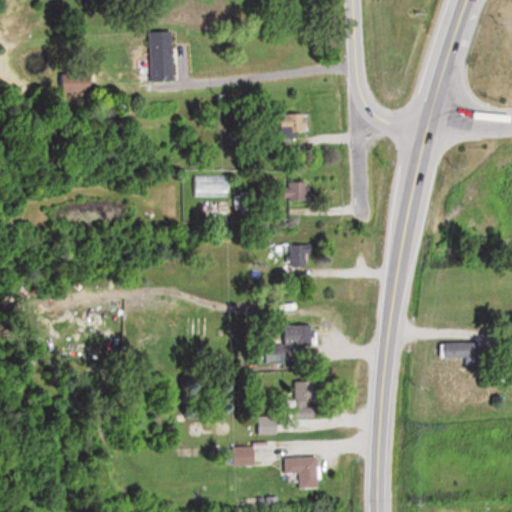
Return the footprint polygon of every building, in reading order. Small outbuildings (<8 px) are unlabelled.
[(175,30),(151,31),(152,79),(176,79),(175,30)] [(95,91),(95,73),(63,73),(63,91),(95,91)] [(277,130),(309,130),(309,114),(277,114),(277,130)] [(307,181),(285,181),(285,199),(307,199),(307,181)] [(240,213),(260,213),(260,191),(240,191),(240,213)] [(197,216),(231,216),(231,199),(197,199),(197,216)] [(306,249),(288,249),(288,263),(306,263),(306,249)] [(317,329),(289,329),(289,344),(317,344),(317,329)] [(442,358),(472,358),(472,342),(442,342),(442,358)] [(320,455),(285,457),(286,475),(299,474),(300,489),(321,488),(320,455)]
